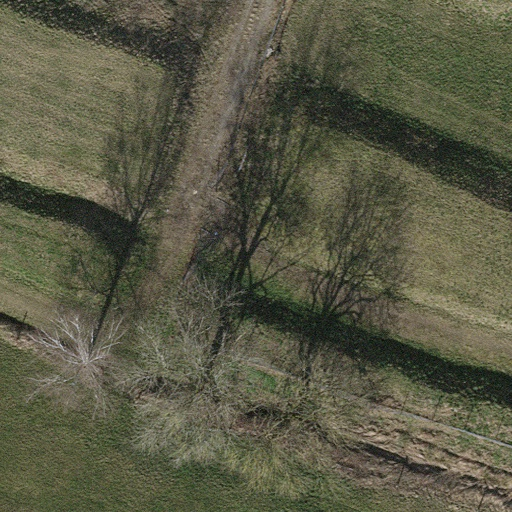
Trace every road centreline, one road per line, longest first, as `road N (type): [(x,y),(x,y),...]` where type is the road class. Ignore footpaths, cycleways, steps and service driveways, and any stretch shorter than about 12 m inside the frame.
road 1 (track): [(511,475),(135,354),(0,298)]
road 2 (track): [(258,0),(135,354)]
